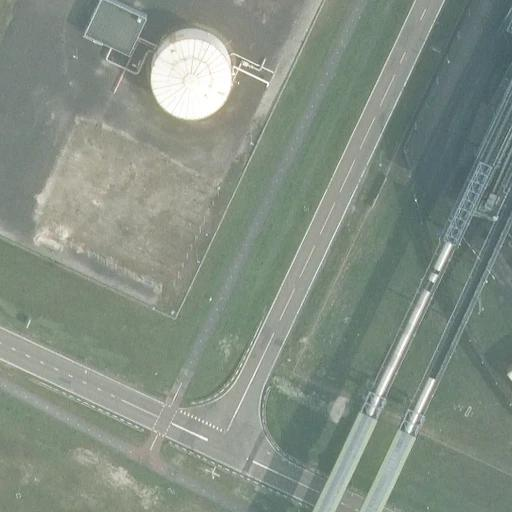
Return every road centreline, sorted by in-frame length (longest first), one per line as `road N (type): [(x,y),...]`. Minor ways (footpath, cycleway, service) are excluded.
road 1 (unclassified): [(222,448),(432,0)]
road 2 (track): [(488,0),(422,157),(441,218),(511,299)]
road 3 (unclassified): [(222,448),(0,344)]
road 4 (unclassified): [(357,511),(222,448)]
